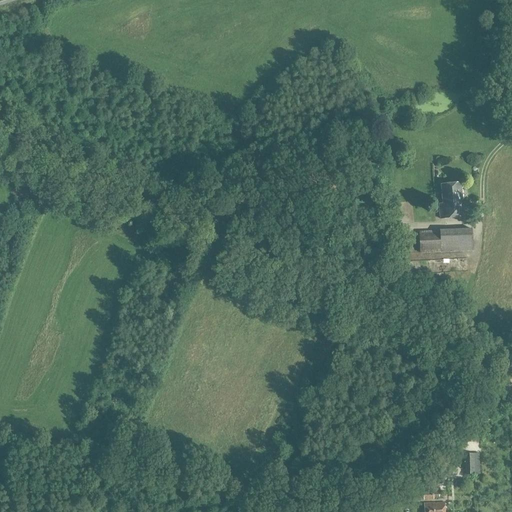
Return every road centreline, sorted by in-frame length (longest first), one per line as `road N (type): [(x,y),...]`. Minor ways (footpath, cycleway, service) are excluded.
road 1 (track): [(0,135),(336,297)]
road 2 (track): [(336,297),(511,381)]
road 3 (track): [(410,511),(414,490),(511,384)]
